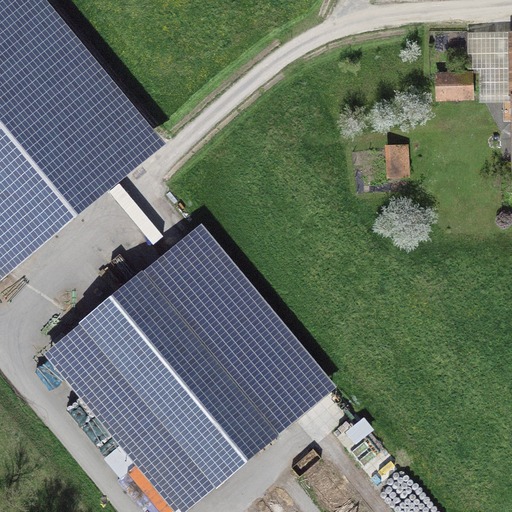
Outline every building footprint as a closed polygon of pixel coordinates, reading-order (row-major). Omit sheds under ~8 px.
[(0,0),(0,287),(174,142),(53,0),(0,0)] [(509,102),(509,33),(469,33),(469,71),(479,71),(480,102),(509,102)] [(438,75),(439,100),(469,99),(468,75),(438,75)] [(405,149),(390,150),(391,175),(406,174),(405,149)] [(185,511),(337,387),(201,224),(43,354),(119,445),(102,459),(146,511),(174,511),(185,511)]
